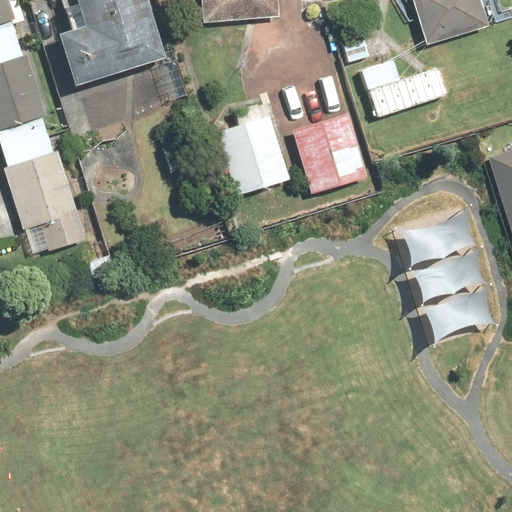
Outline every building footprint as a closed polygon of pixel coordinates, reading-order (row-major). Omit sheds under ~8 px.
[(4,0),(0,0),(0,185),(22,256),(80,238),(4,0)] [(50,42),(68,100),(165,70),(143,0),(68,0),(79,33),(50,42)] [(192,0),(194,27),(273,22),(272,0),(192,0)] [(410,0),(423,45),(484,28),(475,0),(410,0)] [(351,63),(366,119),(441,98),(432,66),(396,76),(389,52),(351,63)] [(261,95),(205,111),(230,199),(286,184),(261,95)] [(337,106),(282,121),(304,199),(359,184),(337,106)] [(511,150),(488,158),(511,233),(511,150)] [(116,273),(109,254),(83,263),(90,282),(116,273)]
